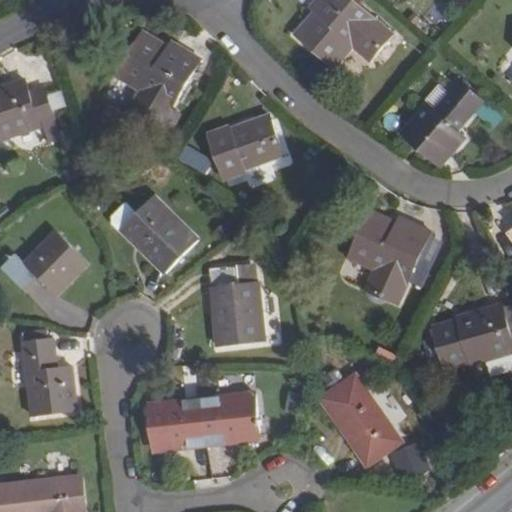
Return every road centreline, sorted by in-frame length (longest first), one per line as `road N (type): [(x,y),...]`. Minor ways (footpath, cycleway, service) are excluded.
road 1 (residential): [(205,0),(267,73),(404,180),(463,195),(511,181)]
road 2 (residential): [(131,338),(118,402),(129,511)]
road 3 (residential): [(129,511),(273,490)]
